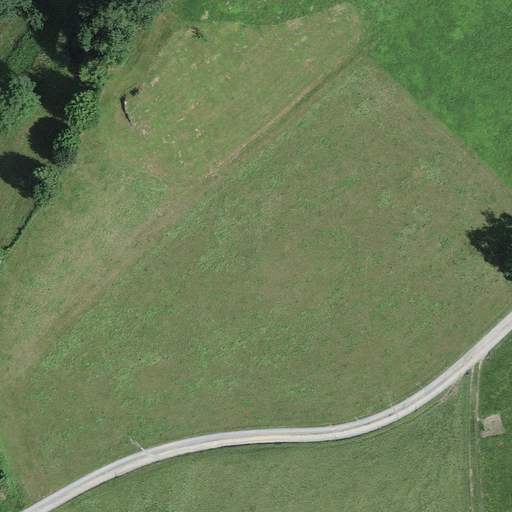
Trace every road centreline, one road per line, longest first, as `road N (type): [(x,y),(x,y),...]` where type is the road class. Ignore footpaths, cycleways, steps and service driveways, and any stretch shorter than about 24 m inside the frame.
road 1 (track): [(511,322),(467,367),(400,413),(339,434),(207,439),(130,466),(44,511)]
road 2 (track): [(478,511),(467,367)]
